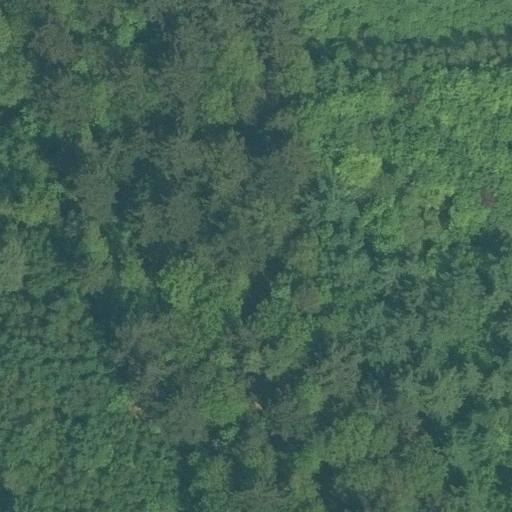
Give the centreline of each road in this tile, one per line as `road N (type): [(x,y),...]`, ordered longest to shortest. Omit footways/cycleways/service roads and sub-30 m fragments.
road 1 (track): [(421,447),(266,0)]
road 2 (track): [(421,447),(212,511)]
road 3 (track): [(362,278),(393,284),(511,276)]
